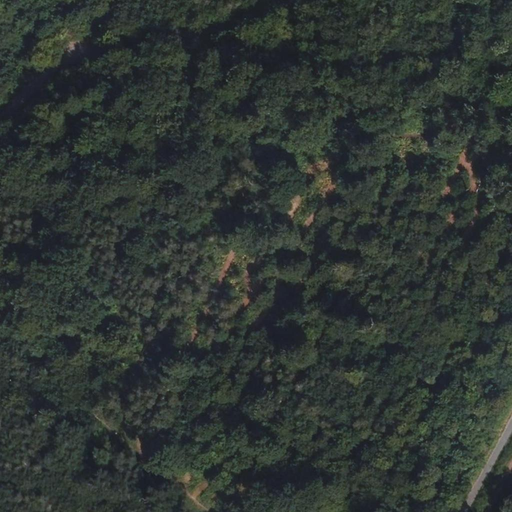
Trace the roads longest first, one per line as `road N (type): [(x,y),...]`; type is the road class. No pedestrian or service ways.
road 1 (unclassified): [(0,125),(61,62),(260,0)]
road 2 (track): [(213,511),(0,342)]
